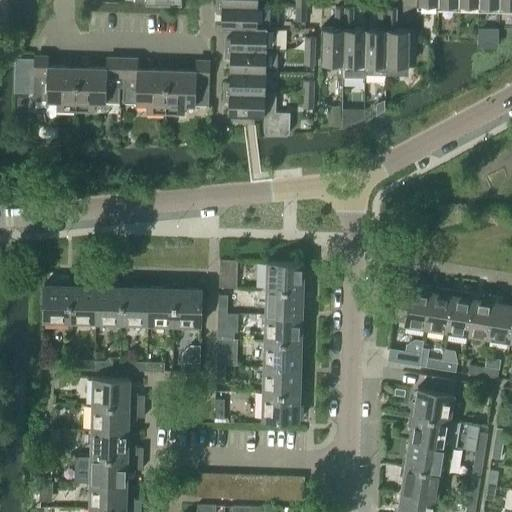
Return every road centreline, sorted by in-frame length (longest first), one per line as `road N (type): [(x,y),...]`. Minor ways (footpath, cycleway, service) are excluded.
road 1 (tertiary): [(0,218),(346,188)]
road 2 (residential): [(347,463),(353,238),(346,188)]
road 3 (residential): [(347,463),(147,457)]
road 4 (tertiary): [(346,188),(511,96)]
road 5 (residential): [(207,48),(77,45),(64,38),(62,0)]
